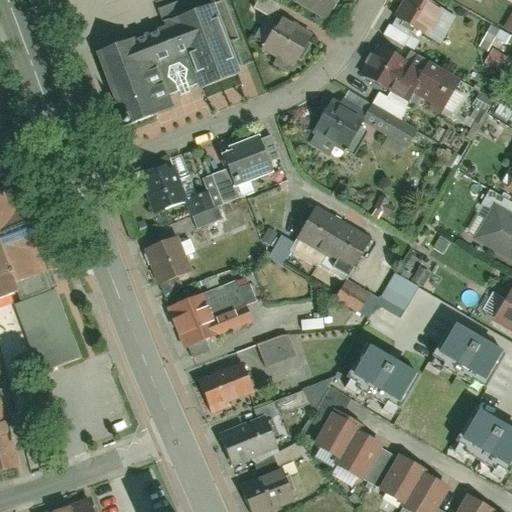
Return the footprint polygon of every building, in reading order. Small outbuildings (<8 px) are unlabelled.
[(244,83),(214,0),(198,0),(159,14),(165,30),(97,54),(124,131),(180,111),(175,97),(202,88),(205,96),(244,83)] [(345,0),(286,0),(329,26),(345,0)] [(443,13),(420,0),(405,0),(394,19),(428,39),(443,13)] [(511,36),(511,6),(500,31),(511,36)] [(314,39),(278,17),(258,49),(294,71),(314,39)] [(479,47),(486,49),(489,39),(504,44),(507,33),(484,27),(479,47)] [(395,85),(442,115),(461,86),(417,57),(410,68),(378,48),(360,77),(388,95),(395,85)] [(331,106),(315,135),(347,153),(364,124),(331,106)] [(367,128),(407,149),(416,132),(375,111),(367,128)] [(203,181),(214,210),(258,195),(254,183),(273,177),(260,139),(222,153),(229,173),(203,181)] [(173,165),(141,176),(154,217),(187,206),(173,165)] [(0,299),(40,285),(0,179),(0,299)] [(474,242),(511,265),(511,217),(495,207),(474,242)] [(343,225),(317,209),(296,244),(322,259),(343,225)] [(369,240),(343,225),(322,259),(348,275),(369,240)] [(177,239),(145,252),(161,289),(193,276),(177,239)] [(432,297),(396,276),(378,307),(414,328),(432,297)] [(247,282),(170,312),(186,352),(254,325),(248,310),(257,306),(247,282)] [(511,290),(493,323),(511,334),(511,290)] [(59,292),(10,310),(35,381),(84,363),(59,292)] [(451,325),(432,358),(485,389),(505,356),(451,325)] [(288,332),(253,346),(262,369),(297,355),(288,332)] [(400,411),(420,377),(366,346),(346,379),(350,381),(346,388),(354,393),(356,390),(384,407),(381,411),(392,417),(397,409),(400,411)] [(244,367),(199,384),(211,414),(255,397),(244,367)] [(3,405),(0,405),(0,482),(25,474),(3,405)] [(509,475),(511,469),(511,432),(475,410),(455,443),(459,445),(454,453),(463,458),(464,455),(492,471),(490,475),(501,481),(505,473),(509,475)] [(92,414),(68,434),(77,444),(100,423),(92,414)] [(333,416),(313,449),(340,465),(337,470),(363,485),(383,451),(358,436),(360,432),(333,416)] [(265,420),(222,437),(234,469),(278,453),(265,420)] [(399,458),(379,491),(406,506),(403,511),(404,511),(437,511),(449,492),(424,477),(426,474),(399,458)] [(284,472),(241,488),(249,511),(278,511),(297,505),(284,472)] [(491,511),(467,498),(459,511),(491,511)] [(93,511),(90,503),(61,511),(93,511)]
